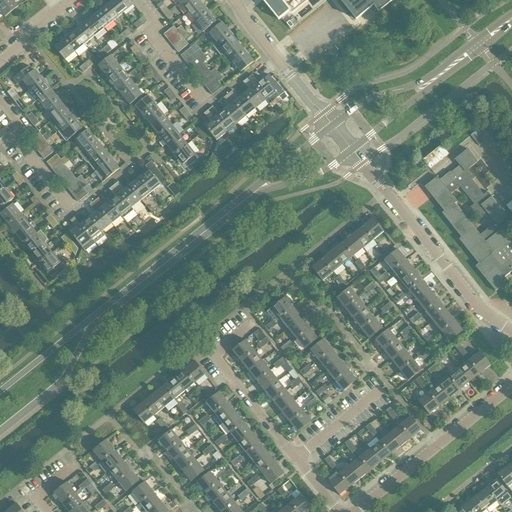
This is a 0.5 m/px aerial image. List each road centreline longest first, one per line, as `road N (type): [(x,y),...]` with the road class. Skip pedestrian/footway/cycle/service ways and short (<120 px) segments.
road 1 (residential): [(338,511),(213,356),(255,321)]
road 2 (unclassified): [(511,332),(477,306),(351,150)]
road 3 (secondary): [(91,322),(258,189)]
road 4 (tertiary): [(359,511),(511,386)]
road 5 (unclassified): [(233,0),(332,125)]
road 6 (secondary): [(0,430),(59,383),(91,322)]
